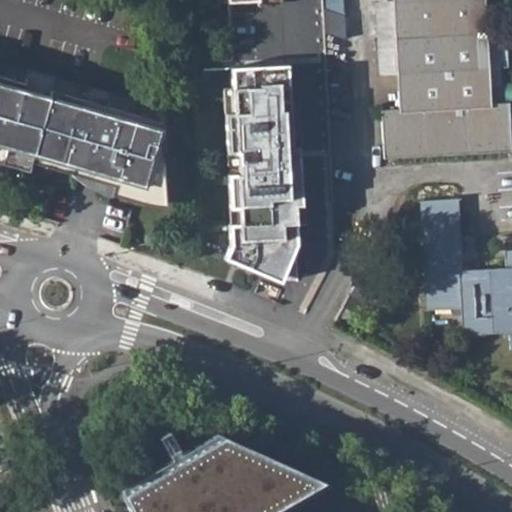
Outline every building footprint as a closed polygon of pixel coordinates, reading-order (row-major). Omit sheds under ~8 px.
[(322,0),(324,34),(345,38),(343,0),(322,0)] [(394,78),(397,117),(377,118),(380,165),(508,156),(505,111),(504,109),(488,110),(487,93),(497,93),(497,91),(496,74),(502,73),(499,41),(483,42),(479,0),(388,0),(389,1),(394,78)] [(394,78),(389,1),(372,2),(378,79),(394,78)] [(283,282),(298,245),(295,205),(300,205),(297,148),(291,148),(286,68),(231,71),(234,116),(226,117),(228,155),(238,154),(240,176),(230,177),(232,210),(240,209),(241,227),(232,227),(233,245),(227,260),(283,282)] [(0,160),(85,186),(95,189),(114,195),(161,208),(165,194),(159,136),(145,132),(140,124),(107,116),(105,124),(96,111),(51,99),(48,108),(18,98),(21,90),(0,83),(0,160)] [(511,89),(497,91),(497,93),(487,93),(488,110),(504,109),(505,111),(511,110),(511,89)] [(114,195),(85,186),(83,191),(112,203),(114,195)] [(507,356),(511,355),(511,255),(499,257),(500,273),(460,276),(455,204),(427,207),(426,201),(416,201),(424,315),(462,312),(464,342),(506,338),(507,356)] [(222,439),(123,496),(129,511),(273,511),(322,483),(222,439)]
